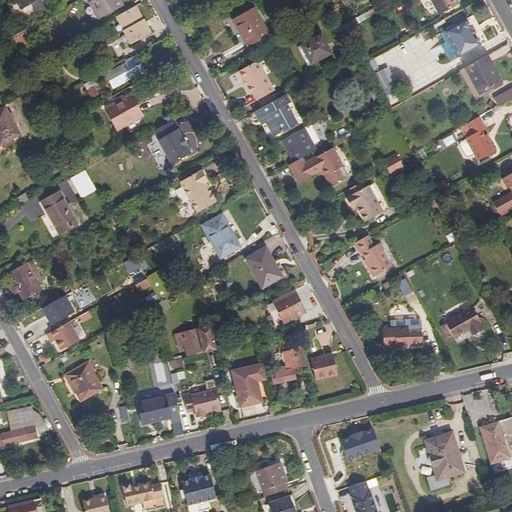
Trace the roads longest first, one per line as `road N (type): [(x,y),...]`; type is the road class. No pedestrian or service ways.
road 1 (residential): [(157,0),(382,400)]
road 2 (unclassified): [(86,472),(305,418)]
road 3 (residential): [(0,317),(86,472)]
road 4 (unclassified): [(382,400),(511,371)]
